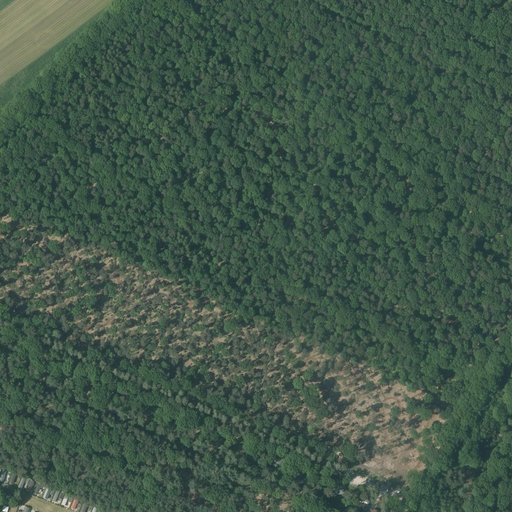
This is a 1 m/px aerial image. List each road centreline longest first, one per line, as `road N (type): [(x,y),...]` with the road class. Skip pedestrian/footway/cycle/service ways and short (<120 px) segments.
road 1 (track): [(511,233),(153,0)]
road 2 (track): [(341,475),(0,326)]
road 3 (track): [(105,250),(291,0)]
road 4 (track): [(369,325),(511,110)]
road 5 (track): [(234,311),(349,128)]
road 6 (track): [(333,0),(511,89)]
road 7 (unclassified): [(0,127),(131,0)]
